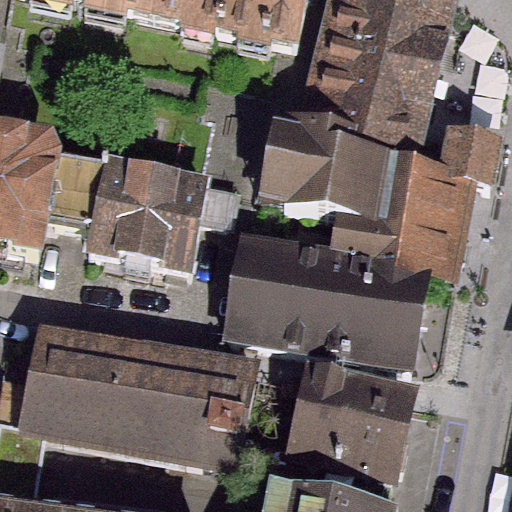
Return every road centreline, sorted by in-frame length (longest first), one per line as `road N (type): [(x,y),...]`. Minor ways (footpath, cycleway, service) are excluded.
road 1 (residential): [(468,511),(511,277)]
road 2 (residential): [(168,346),(0,312)]
